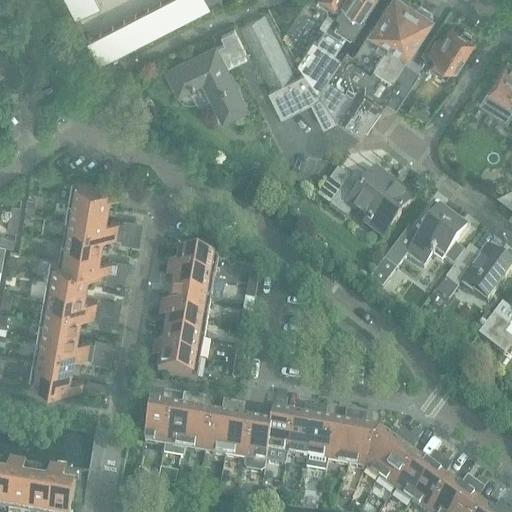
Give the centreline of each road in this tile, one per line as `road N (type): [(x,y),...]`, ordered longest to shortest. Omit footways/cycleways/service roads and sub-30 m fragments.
road 1 (residential): [(100,511),(165,176)]
road 2 (residential): [(435,402),(265,376),(260,360),(277,245)]
road 3 (residential): [(508,21),(413,163),(511,240)]
road 4 (residential): [(0,172),(80,140),(157,157),(165,176)]
road 5 (residential): [(322,283),(418,357),(435,402)]
road 6 (residential): [(165,176),(239,214),(277,245)]
